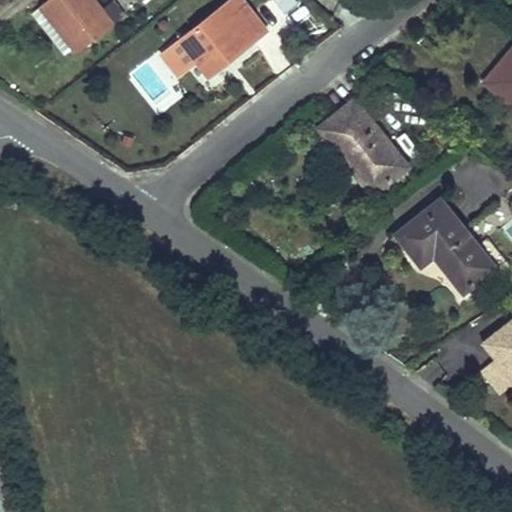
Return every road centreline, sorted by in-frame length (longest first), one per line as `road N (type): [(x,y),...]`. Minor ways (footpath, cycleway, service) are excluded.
road 1 (residential): [(147,201),(511,461)]
road 2 (residential): [(147,201),(388,0)]
road 3 (residential): [(22,120),(147,201)]
